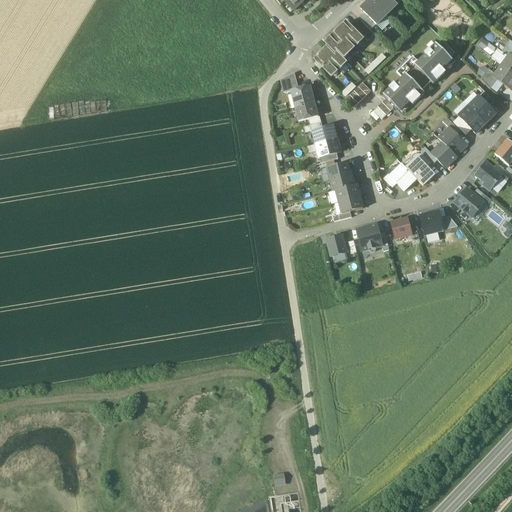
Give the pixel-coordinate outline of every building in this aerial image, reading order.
[(282,0),(285,2),(294,11),(305,0),(282,0)] [(387,16),(371,0),(361,10),(365,14),(376,26),(387,16)] [(391,0),(371,0),(387,16),(397,6),(396,5),(391,0)] [(376,26),(365,14),(359,20),(370,31),(376,26)] [(340,31),(356,47),(363,40),(347,24),(340,31)] [(333,38),(349,54),(356,47),(340,31),(333,38)] [(329,48),(342,61),(349,54),(333,38),(326,44),(329,48)] [(491,56),(496,48),(481,38),(476,46),(491,56)] [(455,54),(442,41),(437,46),(450,58),(455,54)] [(511,43),(510,42),(502,53),(508,58),(510,55),(511,56),(511,43)] [(436,44),(425,55),(425,56),(418,63),(414,67),(431,83),(433,86),(437,82),(444,74),(442,72),(453,61),(450,58),(437,46),(436,44)] [(322,55),(338,71),(345,64),(342,61),(329,48),(322,55)] [(508,58),(502,53),(495,62),(502,67),(508,58)] [(364,71),(368,75),(386,58),(382,54),(364,71)] [(338,71),(322,55),(315,62),(331,78),(338,71)] [(511,56),(510,55),(508,58),(502,67),(511,74),(511,56)] [(431,83),(414,67),(418,63),(413,57),(396,73),(402,79),(406,75),(422,92),(431,83)] [(481,77),(486,69),(481,66),(476,74),(481,77)] [(511,88),(511,74),(502,67),(495,76),(493,78),(497,81),(510,91),(511,88)] [(495,76),(488,70),(481,80),(490,90),(497,81),(493,78),(495,76)] [(294,74),(280,81),(283,94),(291,92),(299,90),(294,74)] [(402,79),(395,86),(394,85),(383,96),(386,100),(395,108),(400,113),(410,103),(413,105),(420,98),(424,94),(422,92),(406,75),(402,79)] [(345,97),(355,88),(352,84),(341,93),(345,97)] [(371,92),(362,84),(358,88),(367,96),(371,92)] [(299,90),(291,92),(295,109),(315,104),(310,87),(299,90)] [(367,96),(358,88),(354,92),(362,101),(367,96)] [(362,101),(354,92),(350,96),(358,105),(362,101)] [(495,103),(484,93),(478,98),(489,109),(495,103)] [(358,105),(350,96),(345,100),(354,109),(358,105)] [(489,109),(478,98),(468,108),(485,125),(495,115),(489,109)] [(395,108),(386,100),(382,104),(390,112),(395,108)] [(315,104),(295,109),(299,123),(308,120),(318,118),(315,104)] [(390,112),(382,104),(378,108),(386,117),(390,112)] [(386,117),(378,108),(374,112),(382,121),(386,117)] [(485,125),(468,108),(458,118),(459,118),(471,131),(475,135),(485,125)] [(318,118),(308,120),(310,126),(321,124),(320,118),(318,118)] [(471,131),(459,118),(453,124),(466,137),(471,131)] [(460,132),(447,119),(443,123),(449,130),(455,136),(460,132)] [(312,132),(323,129),(321,124),(310,126),(304,128),(305,134),(312,132)] [(337,140),(333,127),(323,129),(312,132),(316,146),(337,140)] [(455,136),(449,130),(438,140),(443,144),(454,157),(460,151),(461,152),(466,147),(455,136)] [(337,140),(316,146),(318,153),(316,153),(315,155),(316,158),(318,160),(319,159),(337,155),(341,154),(337,140)] [(511,162),(511,144),(507,140),(495,156),(509,167),(511,162)] [(443,144),(431,156),(438,162),(445,170),(456,159),(454,157),(443,144)] [(438,162),(431,156),(425,149),(421,153),(423,156),(432,165),(433,166),(438,162)] [(338,160),(337,155),(319,159),(321,165),(327,163),(335,161),(338,160)] [(412,159),(415,162),(418,159),(428,169),(432,165),(423,156),(415,155),(412,159)] [(415,162),(406,170),(416,180),(423,187),(434,176),(428,169),(418,159),(415,162)] [(329,169),(327,169),(330,181),(351,176),(348,164),(336,167),(329,169)] [(493,170),(485,164),(475,176),(484,184),(482,187),(489,193),(491,189),(492,190),(502,178),(502,177),(493,170)] [(511,177),(497,165),(493,170),(502,177),(502,178),(507,182),(511,177)] [(402,166),(390,178),(396,184),(404,192),(416,180),(406,170),(402,166)] [(351,176),(330,181),(333,193),(336,192),(354,187),(351,176)] [(390,178),(388,176),(384,180),(392,189),(396,184),(390,178)] [(357,186),(354,187),(336,192),(339,203),(360,198),(357,186)] [(472,219),(484,205),(473,196),(466,190),(455,205),(461,210),(460,210),(466,215),(467,214),(472,219)] [(477,191),(473,196),(484,205),(487,207),(491,202),(477,191)] [(360,198),(339,203),(342,215),(350,213),(363,210),(360,198)] [(439,212),(420,217),(425,236),(444,231),(441,220),(439,212)] [(342,215),(333,217),(334,223),(352,219),(350,213),(342,215)] [(449,218),(441,220),(444,231),(458,228),(449,218)] [(408,220),(391,224),(395,240),(412,235),(410,229),(408,220)] [(511,225),(506,221),(502,227),(506,230),(503,234),(508,239),(511,233),(511,225)] [(377,226),(357,231),(362,252),(370,250),(370,254),(376,253),(375,249),(382,247),(379,236),(377,226)] [(416,228),(410,229),(412,235),(414,243),(420,241),(416,228)] [(389,252),(385,234),(379,236),(382,247),(383,253),(389,252)] [(342,237),(327,241),(331,258),(347,254),(342,237)] [(357,254),(354,242),(348,243),(351,255),(357,254)] [(283,476),(274,478),(276,486),(285,485),(283,476)]
